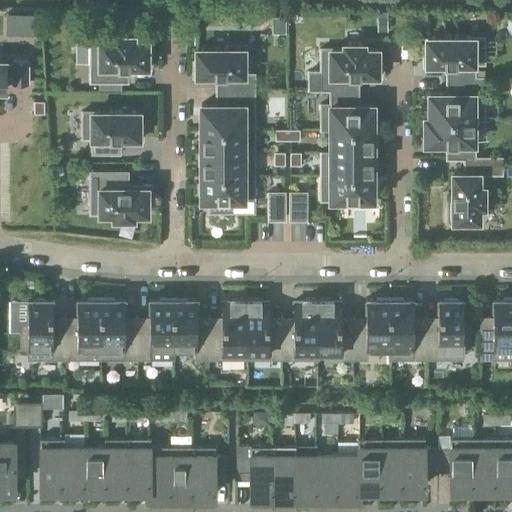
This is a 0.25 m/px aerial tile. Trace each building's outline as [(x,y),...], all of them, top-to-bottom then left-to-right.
[(34,8),(8,8),(8,29),(33,29),(34,8)] [(285,33),(285,16),(271,16),(271,33),(285,33)] [(126,65),(134,65),(134,67),(150,67),(150,52),(147,52),(147,39),(133,39),(133,34),(113,35),(113,39),(90,39),(90,80),(95,80),(95,90),(121,90),(121,80),(126,80),(126,65)] [(447,64),(447,77),(474,77),(474,62),(483,62),(483,36),(426,36),(427,49),(424,49),(423,64),(447,64)] [(320,71),(306,71),(306,88),(320,88),(357,88),(357,74),(364,73),(364,76),(372,76),(380,76),(380,60),(377,60),(377,48),(364,48),(364,43),(344,43),(344,47),(320,48),(320,71)] [(217,73),(217,88),(253,88),(253,73),(244,73),(244,48),(196,47),(196,60),(193,60),(193,76),(209,76),(210,73),(217,73)] [(6,59),(0,58),(0,88),(6,89),(6,71),(12,71),(12,83),(28,83),(28,59),(12,59),(12,62),(6,62),(6,59)] [(424,116),(424,117),(483,117),(483,77),(474,77),(447,77),(447,92),(429,92),(429,96),(428,96),(428,106),(429,106),(429,116),(424,116)] [(201,117),(201,128),(253,128),(253,88),(217,88),(217,103),(201,103),(201,107),(200,107),(200,117),(201,117)] [(320,103),(320,128),(373,128),(373,117),(373,107),(373,103),(357,104),(357,88),(320,88),(320,89),(330,89),(330,103),(320,103)] [(82,136),(92,136),(92,151),(118,152),(118,136),(126,136),(126,139),(142,139),(142,123),(139,123),(139,111),(82,110),(82,136)] [(447,157),(464,157),(473,157),(474,118),(483,118),(483,117),(424,117),(424,142),(447,142),(447,157)] [(201,128),(201,151),(253,151),(253,128),(201,128)] [(274,128),(274,138),(298,138),(298,128),(274,128)] [(320,150),(320,151),(373,151),(373,128),(320,128),(320,129),(330,129),(330,150),(320,150)] [(201,151),(201,174),(253,174),(253,151),(201,151)] [(283,163),(283,151),(273,151),(273,163),(283,163)] [(289,151),(290,163),(300,163),(299,151),(289,151)] [(320,151),(320,174),(373,174),(373,151),(320,151)] [(473,157),(464,157),(465,172),(453,172),(453,206),(450,206),(450,222),(466,222),(466,219),(479,219),(478,205),(483,205),(483,185),(478,185),(478,172),(501,172),(501,157),(473,157)] [(53,175),(62,175),(62,166),(53,165),(53,175)] [(113,217),(133,217),(133,212),(147,212),(147,200),(150,200),(150,184),(134,184),(134,186),(126,186),(126,171),(90,171),(90,212),(113,212),(113,217)] [(253,174),(201,174),(201,185),(200,185),(200,195),(201,195),(201,199),(253,199),(253,174)] [(373,174),(320,174),(320,199),(360,199),(360,201),(376,201),(376,185),(373,185),(373,174)] [(284,218),(284,191),(268,191),(268,218),(284,218)] [(290,191),(290,218),(305,218),(305,191),(290,191)] [(221,328),(209,328),(209,358),(245,358),(245,297),(230,297),(230,301),(221,301),(221,328)] [(260,297),(245,297),(245,358),(281,357),(281,328),(269,328),(269,301),(260,301),(260,297)] [(293,328),(281,328),(281,357),(317,357),(317,297),(302,297),(302,301),(293,301),(293,328)] [(332,297),(317,297),(317,357),(318,357),(318,350),(339,350),(339,358),(353,358),(353,328),(341,328),(341,301),(332,301),(332,297)] [(480,357),(511,357),(511,297),(492,298),(492,328),(480,328),(480,357)] [(28,357),(64,358),(64,328),(52,328),(52,298),(28,298),(28,321),(20,321),(20,347),(28,347),(28,357)] [(64,358),(100,358),(100,298),(77,298),(77,328),(64,328),(64,358)] [(100,358),(136,358),(136,328),(124,328),(124,298),(100,298),(100,358)] [(149,328),(137,328),(137,358),(173,358),(173,350),(173,298),(149,298),(149,328)] [(196,298),(173,298),(173,350),(195,350),(195,358),(209,358),(209,328),(196,328),(196,298)] [(365,328),(353,328),(353,358),(367,357),(367,350),(388,350),(388,358),(389,358),(389,298),(365,298),(365,328)] [(413,298),(389,298),(389,358),(425,358),(425,328),(413,328),(413,298)] [(437,328),(425,328),(425,358),(462,358),(462,347),(469,347),(469,321),(462,321),(462,298),(437,298),(437,328)] [(42,403),(63,404),(63,390),(43,389),(42,403)] [(27,425),(27,401),(12,401),(12,425),(27,425)] [(41,401),(27,401),(27,425),(41,425),(41,401)] [(61,426),(62,419),(47,418),(47,405),(43,405),(42,425),(61,426)] [(62,417),(63,406),(49,405),(49,417),(62,417)] [(68,419),(84,419),(84,408),(68,408),(68,419)] [(84,408),(84,419),(99,419),(99,408),(84,408)] [(127,419),(127,409),(111,409),(111,419),(127,419)] [(142,409),(127,409),(127,419),(142,419),(142,409)] [(155,420),(170,420),(170,409),(155,409),(155,420)] [(170,409),(170,420),(186,420),(186,409),(170,409)] [(294,421),(294,411),(278,411),(278,421),(294,421)] [(309,411),(294,411),(294,421),(309,421),(309,411)] [(337,411),(321,411),(321,422),(324,422),(324,432),(337,432),(337,422),(337,411)] [(337,411),(337,422),(352,422),(352,411),(337,411)] [(380,411),(372,411),(372,422),(380,422),(380,411)] [(395,411),(380,411),(380,422),(396,421),(395,411)] [(494,413),(483,413),(483,423),(493,423),(494,413)] [(494,413),(493,423),(509,423),(509,413),(494,413)] [(105,484),(127,484),(127,436),(105,437),(105,484)] [(147,492),(149,492),(149,436),(127,436),(127,484),(147,484),(147,492)] [(149,436),(149,492),(170,492),(170,444),(150,444),(150,436),(149,436)] [(337,492),(358,492),(358,436),(357,436),(357,452),(337,452),(337,492)] [(360,484),(380,484),(380,436),(358,436),(358,492),(360,492),(360,484)] [(380,484),(402,484),(402,436),(380,436),(380,484)] [(424,471),(437,471),(437,447),(424,447),(424,436),(402,436),(402,484),(424,484),(424,471)] [(449,484),(473,484),(473,436),(449,436),(449,447),(437,447),(437,471),(449,471),(449,484)] [(473,484),(493,484),(493,436),(473,436),(473,484)] [(511,484),(511,436),(493,436),(493,484),(511,484)] [(40,485),(62,485),(62,437),(39,437),(40,485)] [(62,485),(84,484),(84,444),(64,445),(64,437),(62,437),(62,485)] [(84,484),(105,484),(105,437),(104,437),(104,444),(84,444),(84,484)] [(14,440),(0,440),(0,484),(14,484),(14,440)] [(192,444),(170,444),(170,492),(192,492),(192,444)] [(215,444),(192,444),(192,492),(215,492),(215,479),(228,479),(228,455),(215,455),(215,444)] [(249,492),(272,492),(272,444),(236,444),(236,489),(249,489),(249,492)] [(272,492),(294,492),(294,444),(272,444),(272,492)] [(294,492),(315,492),(315,452),(295,452),(295,444),(294,444),(294,492)] [(315,492),(337,492),(337,452),(315,452),(315,492)]
